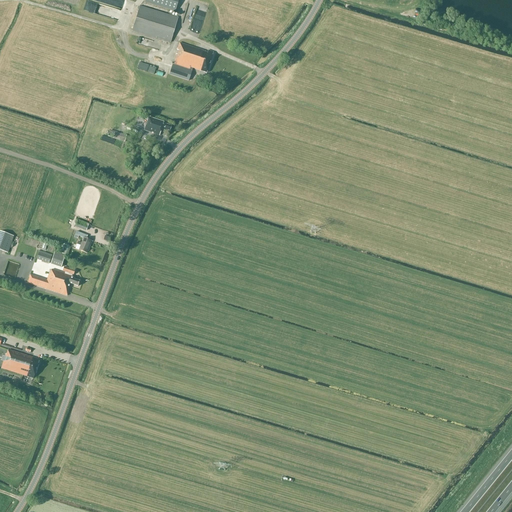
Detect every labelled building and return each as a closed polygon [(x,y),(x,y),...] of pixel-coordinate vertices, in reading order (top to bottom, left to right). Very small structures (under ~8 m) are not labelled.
[(178,0),(146,0),(145,3),(175,12),(178,0)] [(170,42),(178,18),(139,6),(132,31),(170,42)] [(207,73),(214,52),(208,50),(207,53),(203,52),(204,51),(179,43),(174,57),(175,57),(173,65),(172,65),(169,75),(188,81),(192,71),(191,71),(192,68),(207,73)] [(170,131),(171,126),(163,124),(164,122),(149,117),(148,121),(147,121),(144,130),(159,135),(162,128),(170,131)] [(124,142),(126,136),(127,135),(110,130),(109,135),(114,137),(113,138),(116,139),(124,142)] [(77,219),(75,223),(74,226),(86,230),(87,227),(89,224),(77,219)] [(13,236),(0,231),(0,250),(7,253),(13,236)] [(87,236),(81,233),(76,232),(75,235),(80,237),(84,238),(82,243),(78,242),(77,244),(77,245),(76,249),(86,253),(91,241),(86,239),(87,236)] [(62,244),(59,253),(66,256),(70,247),(62,244)] [(52,255),(39,251),(37,259),(49,264),(52,255)] [(54,252),(51,264),(61,267),(65,256),(54,252)] [(78,286),(79,281),(74,279),(74,278),(71,277),(72,275),(73,275),(75,270),(64,267),(62,271),(65,272),(65,274),(51,269),(50,274),(49,273),(46,281),(32,276),(29,284),(67,296),(70,284),(78,286)] [(37,364),(39,360),(8,350),(6,355),(6,354),(2,367),(1,366),(1,365),(0,365),(0,367),(1,368),(33,378),(34,374),(35,374),(39,365),(37,364)]
